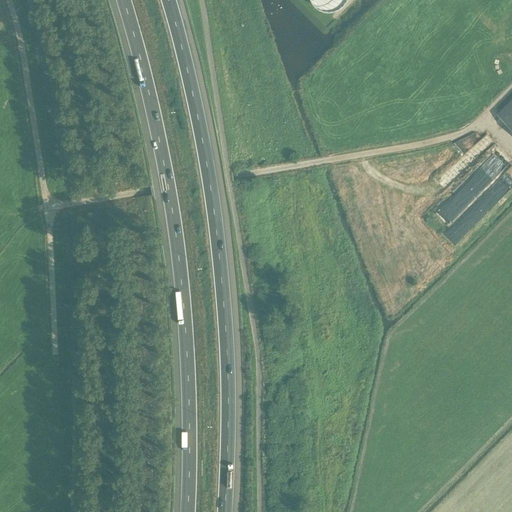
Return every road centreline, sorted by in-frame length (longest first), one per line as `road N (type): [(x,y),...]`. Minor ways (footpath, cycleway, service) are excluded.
road 1 (motorway): [(122,0),(174,220),(186,328),(187,511)]
road 2 (motorway): [(224,511),(229,428),(215,214),(167,0)]
road 3 (track): [(46,207),(444,137),(463,132),(511,86)]
road 4 (track): [(46,207),(8,0)]
